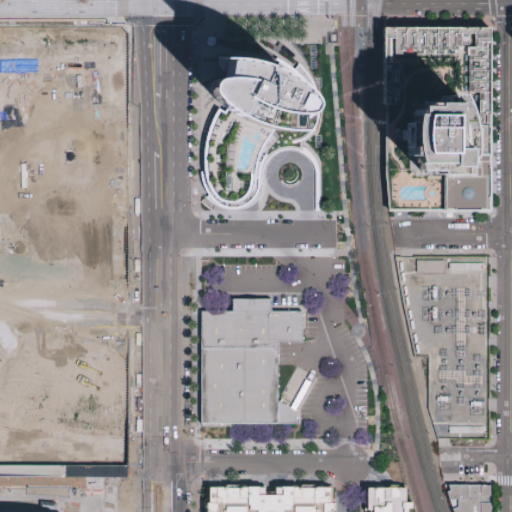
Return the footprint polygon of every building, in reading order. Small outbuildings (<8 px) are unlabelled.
[(218,197),(211,188),(205,174),(204,151),(209,127),(219,108),(224,111),(227,76),(221,72),(209,59),(207,47),(211,39),(221,37),(226,18),(262,25),(284,36),(304,48),(313,58),(313,70),(306,76),(300,76),(298,95),(298,99),(304,100),(303,131),(301,139),(301,150),(294,147),(280,145),(268,153),(260,167),(257,176),(253,176),(250,189),(247,188),(244,192),(235,199),(227,200),(218,197)] [(490,26),(489,212),(386,212),(383,28),(490,26)] [(444,258),(416,259),(416,272),(444,271),(444,258)] [(199,421),(199,307),(232,308),(232,296),(250,296),(271,296),(271,308),(301,308),(301,340),(277,340),(277,362),(277,398),(286,403),(294,409),(294,422),(199,421)] [(206,511),(207,483),(337,484),(336,511),(206,511)] [(444,484),(454,511),(492,511),(492,484),(444,484)] [(367,511),(367,485),(407,485),(407,498),(413,499),(414,504),(409,506),(409,511),(367,511)]
